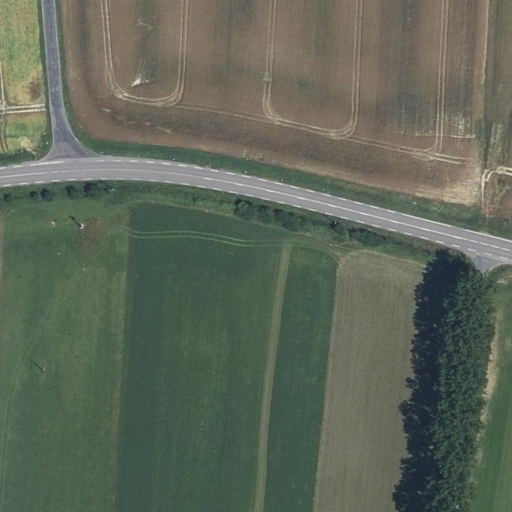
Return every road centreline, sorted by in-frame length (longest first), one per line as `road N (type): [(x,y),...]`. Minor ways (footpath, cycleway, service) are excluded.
road 1 (primary): [(64,169),(206,177),(481,241)]
road 2 (residential): [(481,241),(454,511)]
road 3 (tertiary): [(64,169),(47,0)]
